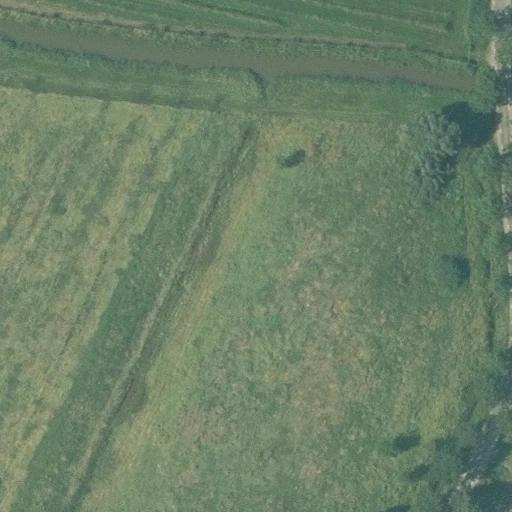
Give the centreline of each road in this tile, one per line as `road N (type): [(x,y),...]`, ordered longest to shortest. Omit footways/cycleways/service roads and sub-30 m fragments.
road 1 (track): [(21,0),(186,29),(501,54)]
road 2 (unclassified): [(511,225),(498,0)]
road 3 (unclassified): [(448,511),(511,366)]
